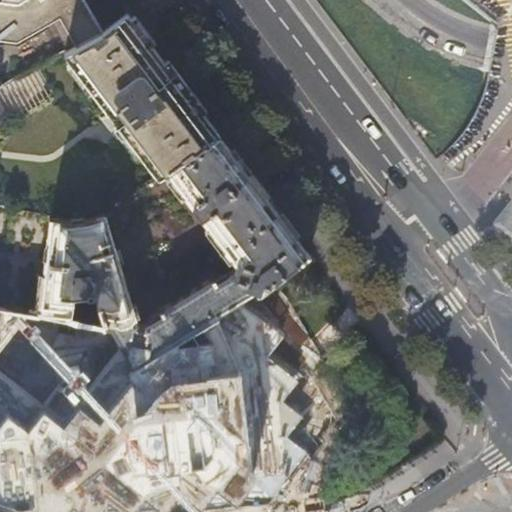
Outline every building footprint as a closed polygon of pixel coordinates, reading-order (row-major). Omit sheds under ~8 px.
[(0,80),(0,39),(17,40),(50,20),(66,47),(102,26),(96,16),(97,16),(88,0),(17,0),(14,0),(0,0),(0,86),(4,84),(2,81),(0,80)] [(66,47),(63,49),(154,172),(163,167),(219,133),(202,110),(170,67),(146,36),(127,11),(102,26),(66,47)] [(219,133),(163,167),(236,264),(234,271),(231,304),(310,254),(291,228),(237,157),(219,133)] [(216,314),(231,304),(234,271),(216,281),(214,277),(160,310),(163,314),(144,325),(138,323),(134,318),(136,317),(105,212),(75,219),(50,214),(39,314),(109,328),(132,367),(216,314)] [(39,314),(0,306),(0,511),(190,511),(188,498),(240,493),(251,501),(257,494),(263,500),(268,493),(275,498),(293,476),(288,472),(293,465),(291,441),(271,424),(247,429),(244,404),(241,369),(249,363),(216,314),(132,367),(109,328),(39,314)]
